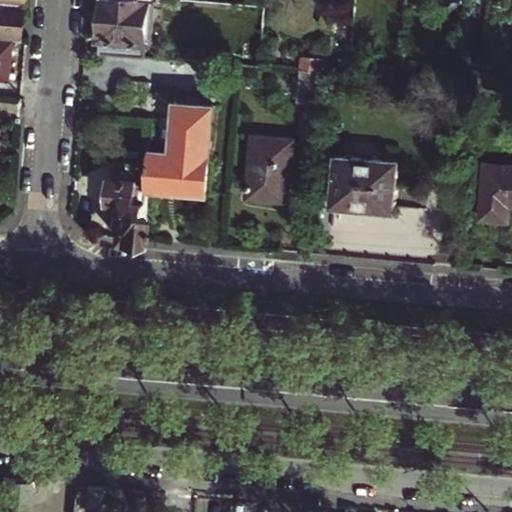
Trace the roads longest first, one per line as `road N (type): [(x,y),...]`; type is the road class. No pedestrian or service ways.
road 1 (tertiary): [(0,443),(511,490)]
road 2 (tertiary): [(511,300),(38,257)]
road 3 (primary): [(320,363),(0,335)]
road 4 (primary): [(217,386),(511,418)]
road 5 (primary): [(217,386),(511,404)]
road 6 (residential): [(38,257),(60,0)]
road 7 (primary): [(0,365),(217,386)]
road 8 (primary): [(511,382),(320,363)]
road 9 (primary): [(511,375),(320,363)]
